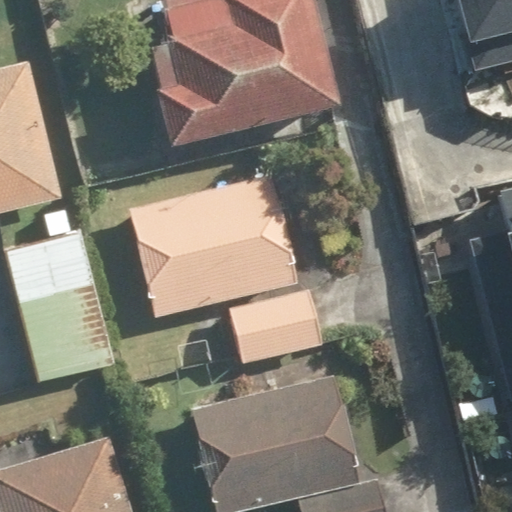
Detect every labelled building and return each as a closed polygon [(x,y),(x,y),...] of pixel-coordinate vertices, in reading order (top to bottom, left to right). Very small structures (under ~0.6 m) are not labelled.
[(145,46),(168,145),(339,104),(314,0),(160,0),(170,40),(145,46)] [(0,212),(63,197),(30,62),(0,68),(0,212)] [(271,177),(128,208),(152,317),(295,285),(271,177)] [(504,230),(466,240),(511,402),(511,401),(511,189),(495,194),(504,230)] [(88,225),(0,247),(0,275),(28,385),(122,361),(88,225)] [(307,288),(228,307),(242,364),(321,344),(307,288)] [(383,511),(375,478),(357,482),(333,376),(189,408),(212,511),(247,511),(296,501),(298,511),(383,511)] [(511,511),(511,428),(488,434),(505,511),(511,511)] [(132,511),(110,436),(0,467),(0,511),(132,511)]
